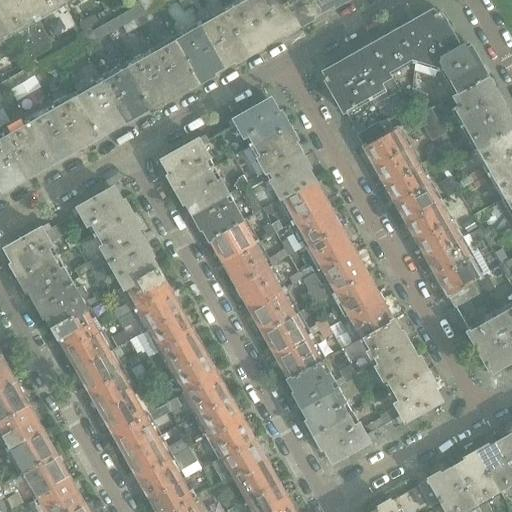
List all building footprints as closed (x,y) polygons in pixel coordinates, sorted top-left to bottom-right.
[(35,18),(66,1),(65,0),(0,0),(0,12),(11,32),(29,63),(36,75),(43,71),(63,60),(58,51),(37,62),(34,58),(50,49),(52,44),(41,26),(40,26),(35,18)] [(134,20),(145,14),(147,13),(139,0),(132,4),(134,8),(113,20),(119,29),(123,26),(134,20)] [(139,0),(147,13),(169,0),(139,0)] [(191,4),(188,0),(178,0),(183,9),(191,4)] [(299,23),(285,0),(241,0),(225,9),(249,51),(299,23)] [(285,0),(299,23),(338,0),(285,0)] [(99,40),(108,35),(119,29),(113,20),(93,31),(90,28),(90,26),(98,22),(94,16),(86,20),(77,4),(72,7),(81,23),(79,24),(83,32),(91,44),(99,40)] [(444,51),(458,43),(440,10),(435,13),(432,7),(422,13),(423,15),(399,29),(396,28),(389,32),(388,35),(386,35),(386,36),(382,35),(375,39),(375,43),(373,42),(390,70),(395,67),(401,77),(409,72),(403,63),(407,60),(411,58),(427,63),(437,66),(444,51)] [(249,51),(225,9),(176,36),(200,78),(249,51)] [(0,38),(11,32),(0,12),(0,38)] [(139,28),(150,22),(145,14),(134,20),(138,27),(139,28)] [(138,27),(134,20),(123,26),(127,34),(138,27)] [(63,60),(85,47),(91,44),(83,32),(77,35),(79,39),(58,51),(63,60)] [(148,107),(200,78),(176,36),(175,37),(176,41),(127,69),(148,107)] [(90,57),(103,49),(99,40),(91,44),(85,47),(90,57)] [(385,88),(383,84),(394,78),(390,70),(373,42),(372,44),(369,43),(362,47),(361,50),(325,70),(327,75),(325,76),(346,113),(362,104),(360,101),(385,88)] [(488,72),(484,64),(481,64),(471,46),(467,49),(464,44),(460,46),(458,43),(444,51),(437,66),(445,68),(459,93),(489,75),(487,75),(488,72)] [(76,68),(70,58),(60,64),(66,74),(76,68)] [(29,63),(21,67),(23,71),(28,80),(35,76),(36,75),(29,63)] [(101,134),(148,107),(127,69),(79,96),(101,134)] [(23,71),(16,75),(21,84),(28,80),(23,71)] [(50,83),(43,71),(36,75),(35,76),(42,88),(50,83)] [(16,75),(9,79),(14,87),(21,84),(16,75)] [(511,114),(509,114),(499,96),(494,88),(495,85),(492,78),(488,77),(489,75),(459,93),(453,96),(458,105),(454,107),(477,148),(511,127),(511,114)] [(9,79),(2,82),(7,91),(14,87),(9,79)] [(422,106),(427,95),(413,89),(412,100),(418,109),(422,106)] [(15,103),(9,92),(0,97),(0,101),(4,109),(15,103)] [(52,162),(101,134),(79,96),(30,123),(52,162)] [(287,126),(279,113),(274,103),(266,101),(235,118),(227,123),(231,129),(240,123),(247,135),(251,134),(256,143),(287,126)] [(395,129),(389,117),(384,120),(390,132),(395,129)] [(390,132),(384,120),(365,132),(357,119),(351,123),(358,134),(365,145),(390,132)] [(0,187),(1,190),(52,162),(30,123),(0,139),(0,187)] [(442,135),(435,123),(425,129),(432,141),(442,135)] [(309,166),(299,148),(287,126),(256,143),(262,155),(259,157),(283,198),(315,180),(308,167),(309,166)] [(420,165),(407,142),(399,127),(395,129),(390,132),(365,145),(386,184),(420,165)] [(511,127),(477,148),(504,197),(511,192),(511,127)] [(211,170),(205,159),(208,158),(200,144),(201,143),(199,139),(163,159),(172,173),(169,175),(177,188),(211,170)] [(456,157),(448,142),(436,148),(444,163),(456,157)] [(438,154),(432,143),(426,147),(424,154),(428,161),(438,154)] [(232,156),(229,152),(221,157),(224,161),(232,156)] [(441,202),(426,175),(420,165),(386,184),(407,221),(441,202)] [(451,177),(446,169),(445,167),(442,169),(447,179),(451,177)] [(243,220),(220,179),(217,181),(211,170),(177,188),(184,201),(187,200),(202,227),(203,226),(210,238),(243,220)] [(473,182),(483,176),(480,170),(469,176),(473,182)] [(266,188),(259,176),(248,183),(252,192),(254,194),(266,188)] [(459,191),(451,177),(447,179),(440,183),(448,197),(459,191)] [(460,190),(472,183),(469,178),(457,185),(460,190)] [(476,189),(486,182),(483,178),(473,184),(476,189)] [(342,227),(316,181),(315,180),(283,198),(283,200),(285,199),(311,245),(342,227)] [(131,215),(123,201),(115,186),(72,210),(75,214),(62,221),(68,232),(78,226),(75,221),(84,217),(87,223),(91,221),(98,234),(131,215)] [(262,209),(254,194),(252,192),(243,197),(253,214),(262,209)] [(461,238),(441,202),(407,221),(427,257),(461,238)] [(153,254),(147,245),(131,215),(98,234),(104,244),(101,246),(123,285),(124,284),(126,287),(158,268),(151,255),(153,254)] [(478,227),(472,217),(462,223),(468,234),(478,227)] [(268,268),(242,223),(244,222),(243,220),(210,238),(237,285),(268,268)] [(276,232),(282,228),(278,222),(272,226),(276,232)] [(54,257),(48,246),(51,244),(51,243),(54,241),(50,235),(53,233),(48,224),(6,247),(15,262),(12,263),(20,276),(54,257)] [(367,273),(342,228),(342,227),(311,245),(330,280),(322,285),(315,273),(303,279),(309,290),(316,303),(337,292),(336,290),(367,273)] [(484,237),(479,230),(468,236),(473,244),(484,237)] [(75,245),(71,238),(65,241),(69,248),(75,245)] [(482,276),(476,266),(461,238),(427,257),(448,294),(475,279),(479,277),(480,278),(482,276)] [(508,260),(502,249),(495,253),(501,264),(508,260)] [(86,306),(64,267),(58,256),(55,258),(54,257),(20,276),(27,290),(30,288),(45,315),(46,314),(53,326),(84,309),(83,307),(86,306)] [(101,257),(86,265),(90,272),(91,271),(104,264),(101,257)] [(90,272),(86,265),(86,263),(74,270),(79,278),(90,272)] [(511,275),(505,263),(500,266),(508,280),(511,277),(511,275)] [(303,279),(315,273),(311,266),(299,273),(303,279)] [(108,280),(101,267),(92,272),(99,285),(108,280)] [(182,310),(172,293),(158,268),(126,287),(131,297),(128,299),(130,302),(113,311),(121,325),(122,328),(136,320),(143,333),(150,329),(182,310)] [(294,316),(268,268),(237,285),(263,332),(294,316)] [(303,279),(299,273),(299,274),(298,273),(289,278),(293,285),(303,279)] [(393,319),(368,274),(367,273),(336,290),(337,292),(362,337),(393,319)] [(486,289),(480,278),(479,277),(475,279),(482,291),(486,289)] [(465,301),(482,291),(475,279),(448,294),(461,316),(470,311),(465,301)] [(105,298),(101,290),(92,295),(96,303),(105,298)] [(316,303),(309,290),(300,295),(307,308),(316,303)] [(493,370),(511,359),(511,308),(511,307),(487,321),(469,331),(489,366),(491,365),(493,370)] [(108,351),(84,309),(53,326),(77,369),(108,351)] [(206,353),(192,328),(182,310),(150,329),(174,372),(206,353)] [(340,319),(336,311),(325,317),(330,325),(338,320),(340,319)] [(115,318),(112,312),(104,317),(107,323),(115,318)] [(320,361),(294,316),(263,332),(289,379),(320,361)] [(328,326),(324,319),(315,324),(319,332),(328,326)] [(425,371),(408,341),(403,331),(401,332),(393,319),(362,337),(361,338),(390,391),(425,371)] [(340,333),(341,326),(338,320),(330,325),(328,326),(333,335),(334,336),(340,333)] [(333,335),(328,326),(319,332),(324,340),(333,335)] [(130,340),(125,330),(111,337),(117,347),(130,340)] [(133,394),(109,352),(108,351),(77,369),(102,412),(133,394)] [(230,396),(216,370),(206,353),(174,372),(198,414),(230,396)] [(0,421),(29,405),(1,356),(0,356),(0,421)] [(345,401),(365,390),(360,381),(357,376),(356,377),(350,366),(340,371),(346,383),(337,388),(337,386),(322,360),(320,361),(289,379),(296,391),(295,392),(310,419),(308,420),(315,434),(352,413),(345,401)] [(147,377),(141,365),(131,370),(138,382),(147,377)] [(161,379),(156,370),(149,375),(154,383),(161,379)] [(406,419),(436,402),(438,394),(425,371),(390,391),(400,409),(396,411),(394,408),(380,416),(381,418),(385,425),(403,415),(406,419)] [(169,412),(165,404),(156,409),(144,388),(133,394),(102,412),(126,455),(157,438),(149,423),(169,412)] [(255,439),(242,417),(230,396),(198,414),(198,415),(191,419),(203,439),(210,436),(222,457),(255,439)] [(181,407),(176,398),(167,404),(172,413),(181,407)] [(29,405),(0,421),(0,431),(23,472),(56,454),(29,405)] [(365,436),(352,413),(315,434),(323,447),(325,446),(330,455),(338,457),(369,440),(366,435),(365,436)] [(374,431),(383,425),(385,425),(381,418),(365,427),(369,434),(374,431)] [(511,482),(511,432),(477,452),(499,489),(511,482)] [(169,459),(157,438),(126,455),(149,497),(186,475),(183,469),(197,461),(190,448),(169,459)] [(279,482),(266,459),(255,439),(222,457),(222,458),(212,463),(222,482),(232,476),(246,500),(279,482)] [(193,452),(201,448),(198,443),(191,447),(193,452)] [(459,511),(499,489),(477,452),(429,479),(441,500),(440,501),(442,505),(443,504),(447,511),(459,511)] [(66,511),(84,502),(71,480),(56,454),(23,472),(44,511),(66,511)] [(199,511),(192,499),(181,481),(187,477),(186,475),(149,497),(157,511),(199,511)] [(441,500),(429,479),(411,489),(419,504),(426,500),(430,506),(440,501),(441,500)] [(213,487),(210,482),(200,487),(200,488),(197,490),(199,495),(213,487)] [(295,511),(289,500),(279,482),(246,500),(252,511),(295,511)] [(23,503),(17,493),(6,499),(12,509),(23,503)] [(399,511),(393,500),(370,511),(399,511)] [(89,511),(84,503),(84,502),(66,511),(89,511)]
